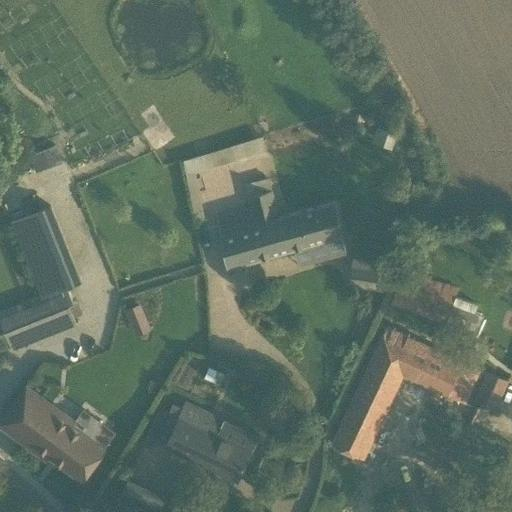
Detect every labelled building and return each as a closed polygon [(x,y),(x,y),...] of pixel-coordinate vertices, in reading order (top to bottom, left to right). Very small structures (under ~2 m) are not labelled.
[(262,137),(183,161),(186,175),(196,172),(266,151),(262,137)] [(55,142),(30,152),(37,170),(62,160),(55,142)] [(218,216),(220,226),(229,267),(342,235),(335,202),(278,218),(272,190),(249,196),(251,207),(218,216)] [(14,221),(45,294),(61,288),(79,281),(48,206),(14,221)] [(386,261),(352,257),(348,285),(382,290),(386,261)] [(392,305),(434,320),(448,325),(452,317),(457,319),(465,296),(457,293),(459,290),(404,270),(392,305)] [(61,288),(45,294),(0,312),(0,316),(13,349),(76,324),(61,288)] [(127,310),(135,329),(137,336),(150,330),(139,305),(127,310)] [(390,328),(332,444),(363,460),(406,375),(421,382),(424,375),(453,390),(450,396),(459,400),(458,402),(465,405),(476,382),(461,375),(465,366),(390,328)] [(270,374),(240,365),(237,375),(267,384),(270,374)] [(482,379),(474,399),(498,409),(511,380),(486,370),(482,379)] [(0,424),(47,459),(50,456),(83,480),(105,449),(72,425),(75,422),(27,387),(0,423),(0,424)] [(160,410),(153,426),(144,444),(152,447),(155,440),(167,445),(167,446),(238,479),(251,450),(217,434),(224,420),(187,403),(184,408),(173,404),(169,414),(160,410)] [(116,507),(127,511),(160,511),(168,495),(128,478),(116,507)]
